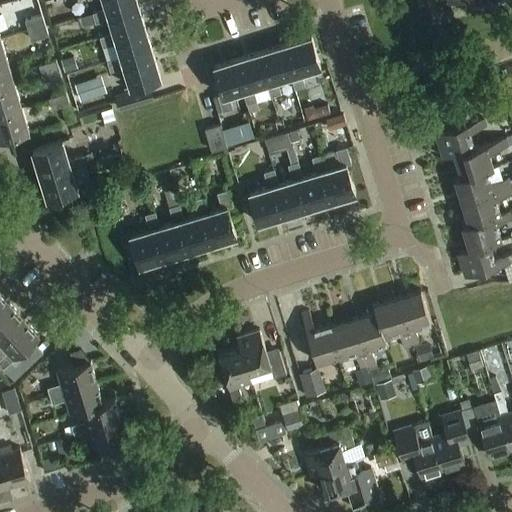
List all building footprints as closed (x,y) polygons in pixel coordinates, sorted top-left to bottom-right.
[(88,0),(103,0),(106,10),(108,15),(138,6),(135,0),(87,0),(88,0)] [(109,20),(114,34),(115,40),(145,30),(138,6),(108,15),(106,10),(92,14),(95,25),(109,20)] [(92,14),(82,17),(84,25),(85,28),(95,25),(92,14)] [(25,20),(28,30),(45,25),(42,15),(33,17),(33,18),(25,20)] [(45,25),(28,30),(31,41),(48,36),(45,25)] [(117,44),(121,59),(123,64),(152,55),(145,30),(115,40),(114,34),(100,39),(103,48),(117,44)] [(311,37),(287,45),(296,74),(291,75),(295,90),(306,87),(301,72),(320,66),(311,37)] [(287,45),(262,52),(272,81),(266,83),(271,98),(282,95),(277,80),(291,75),(296,74),(287,45)] [(262,52),(238,60),(247,89),(243,90),(247,105),(257,102),(253,87),(266,83),(272,81),(262,52)] [(123,64),(121,59),(107,63),(110,73),(124,68),(130,88),(160,79),(152,55),(123,64)] [(74,56),(61,60),(65,73),(78,69),(74,56)] [(39,65),(42,75),(59,70),(56,60),(39,65)] [(228,94),(243,90),(247,89),(238,60),(214,67),(222,95),(218,96),(223,112),(233,109),(228,94)] [(0,63),(0,89),(14,85),(7,62),(0,63)] [(39,65),(30,68),(33,78),(42,75),(39,65)] [(59,70),(42,75),(45,87),(62,82),(59,70)] [(86,81),(75,84),(81,101),(91,98),(86,81)] [(0,89),(0,114),(22,108),(14,85),(0,89)] [(119,110),(150,100),(147,88),(116,97),(119,110)] [(52,110),(70,105),(66,93),(49,98),(52,110)] [(506,118),(499,94),(498,93),(486,97),(487,98),(493,120),(494,123),(501,121),(506,119),(506,118)] [(255,103),(247,105),(250,113),(260,110),(257,102),(255,103)] [(313,106),(305,108),(308,120),(319,117),(317,108),(313,106)] [(22,108),(0,114),(0,139),(29,131),(22,108)] [(112,109),(101,112),(106,127),(117,123),(112,109)] [(447,131),(465,125),(462,113),(443,119),(447,131)] [(442,159),(453,155),(474,149),(474,148),(469,133),(486,128),(483,119),(465,125),(435,134),(442,159)] [(249,121),(222,129),(227,145),(254,137),(249,121)] [(211,152),(227,148),(220,124),(205,129),(211,152)] [(297,130),(289,132),(290,134),(293,143),(300,140),(297,131),(297,130)] [(287,132),(280,135),(281,137),(284,148),(292,146),(288,134),(287,132)] [(453,155),(460,177),(486,169),(486,170),(493,168),(488,153),(508,147),(505,138),(474,148),(474,149),(453,155)] [(32,150),(40,175),(70,165),(71,170),(86,166),(85,163),(83,156),(68,161),(62,141),(32,150)] [(322,171),(332,201),(356,193),(347,164),(351,163),(346,148),(336,151),(340,165),(326,170),(322,171)] [(92,153),(83,156),(85,163),(95,160),(92,153)] [(316,173),(302,177),(298,178),(307,208),(332,201),(322,171),(326,170),(322,155),(312,158),(316,173)] [(292,180),(278,185),(273,186),(283,216),(307,208),(298,178),(302,177),(298,163),(288,166),(292,180)] [(70,165),(40,175),(48,200),(76,191),(77,195),(91,191),(93,190),(90,180),(76,185),(71,170),(70,165)] [(454,179),(461,203),(510,188),(507,180),(491,185),(486,170),(486,169),(460,177),(454,179)] [(273,186),(278,185),(273,170),(264,173),(268,188),(249,193),(258,223),(283,216),(273,186)] [(93,190),(91,191),(95,203),(107,199),(103,187),(93,190)] [(461,203),(468,225),(500,215),(496,201),(511,195),(511,194),(510,188),(461,203)] [(203,214),(212,244),(237,236),(228,208),(233,207),(228,191),(218,194),(222,208),(208,213),(203,214)] [(177,198),(167,201),(169,208),(179,205),(177,198)] [(184,220),(179,221),(188,251),(212,244),(203,214),(208,213),(204,198),(194,201),(198,215),(184,220)] [(164,259),(188,251),(179,221),(184,220),(179,205),(169,208),(174,223),(160,227),(154,229),(164,259)] [(154,229),(160,227),(155,213),(146,216),(150,230),(130,236),(139,266),(164,259),(154,229)] [(461,227),(469,250),(489,244),(489,245),(501,241),(496,225),(511,220),(511,219),(510,213),(500,216),(500,215),(468,225),(461,227)] [(489,244),(469,250),(457,254),(465,277),(511,262),(511,261),(510,255),(494,260),(489,245),(489,244)] [(397,298),(412,347),(420,344),(415,327),(430,323),(420,291),(397,298)] [(0,312),(10,304),(0,293),(0,312)] [(374,305),(376,311),(383,337),(384,336),(399,332),(404,349),(412,347),(397,298),(374,305)] [(0,342),(25,320),(10,304),(0,312),(0,342)] [(340,355),(331,325),(330,323),(314,328),(309,311),(301,314),(316,362),(339,355),(340,355)] [(376,311),(353,318),(368,367),(376,364),(371,348),(386,343),(384,336),(383,337),(376,311)] [(340,355),(339,355),(339,357),(355,353),(360,369),(368,367),(353,318),(331,325),(340,355)] [(25,320),(0,342),(0,344),(8,353),(0,359),(0,365),(3,369),(39,336),(25,320)] [(237,337),(240,346),(241,346),(249,372),(271,365),(275,378),(287,374),(280,351),(268,355),(260,330),(237,337)] [(44,353),(33,342),(11,363),(13,365),(20,373),(21,374),(44,353)] [(416,346),(421,361),(434,357),(429,342),(416,346)] [(476,346),(477,363),(502,361),(501,344),(476,346)] [(241,346),(240,346),(218,353),(233,400),(242,397),(238,386),(252,382),(249,372),(241,346)] [(80,349),(70,352),(70,354),(74,366),(91,361),(80,349)] [(47,388),(50,396),(97,381),(91,361),(74,366),(57,371),(61,384),(47,388)] [(430,364),(412,370),(416,383),(434,377),(430,365),(430,364)] [(319,368),(299,374),(306,397),(326,391),(319,368)] [(356,374),(359,385),(372,382),(368,370),(356,374)] [(511,412),(509,413),(502,390),(495,377),(490,378),(498,404),(511,450),(511,449),(511,412)] [(376,384),(381,400),(396,396),(391,379),(376,384)] [(70,413),(82,410),(81,409),(103,402),(97,381),(50,396),(53,404),(66,400),(70,413)] [(14,390),(2,393),(6,403),(17,400),(14,390)] [(72,426),(74,434),(121,420),(115,398),(103,402),(81,409),(82,410),(85,421),(72,426)] [(469,399),(460,402),(462,410),(472,407),(469,399)] [(472,407),(462,410),(470,434),(481,430),(489,457),(511,450),(498,404),(486,407),(485,403),(474,406),(472,407)] [(300,409),(283,414),(287,430),(304,425),(300,409)] [(448,432),(433,436),(444,471),(466,464),(460,446),(472,442),(470,434),(462,410),(442,416),(448,432)] [(121,420),(74,434),(77,442),(90,438),(94,451),(128,441),(121,420)] [(282,420),(256,429),(259,440),(286,432),(282,420)] [(444,471),(433,436),(428,421),(415,425),(415,424),(394,431),(404,464),(416,460),(422,478),(444,471)] [(329,444),(304,452),(311,475),(321,472),(321,471),(347,463),(346,463),(356,460),(365,457),(361,443),(355,445),(353,438),(349,425),(326,432),(329,444)] [(56,440),(59,453),(74,449),(71,436),(56,440)] [(0,448),(0,455),(10,487),(31,481),(20,447),(12,450),(11,445),(0,448)] [(395,448),(381,452),(385,466),(390,464),(392,471),(401,468),(395,448)] [(0,489),(10,487),(0,455),(0,489)] [(42,460),(45,472),(61,467),(58,456),(42,460)] [(321,471),(321,472),(327,493),(346,488),(352,508),(381,499),(372,468),(360,471),(356,460),(346,463),(347,463),(321,471)]
